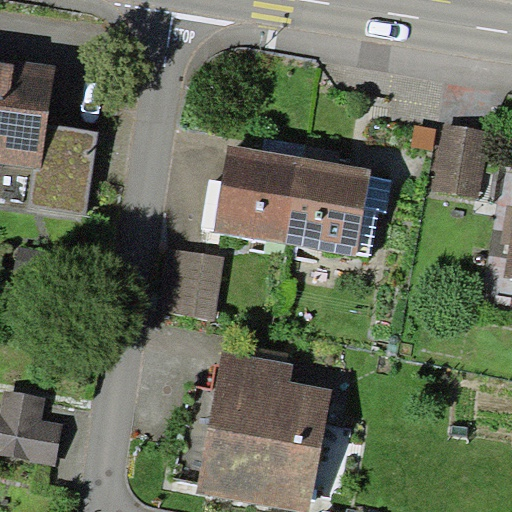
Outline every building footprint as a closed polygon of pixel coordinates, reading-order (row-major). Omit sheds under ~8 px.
[(56,64),(0,55),(0,161),(37,167),(41,168),(48,123),(56,64)] [(97,131),(48,123),(41,168),(37,167),(31,204),(85,212),(97,131)] [(488,131),(443,124),(433,191),(478,198),(488,131)] [(436,129),(416,126),(413,147),(433,150),(436,129)] [(214,232),(285,244),(300,156),(230,144),(214,232)] [(372,169),(300,156),(285,244),(356,257),(357,253),(371,175),(372,169)] [(392,179),(371,175),(357,253),(371,255),(378,211),(387,213),(392,179)] [(510,244),(511,230),(511,205),(508,205),(501,242),(510,244)] [(225,256),(167,246),(156,310),(214,320),(225,256)] [(289,511),(309,511),(332,389),(291,382),(294,365),(222,352),(196,495),(289,511)] [(46,397),(4,389),(0,409),(0,454),(56,465),(64,423),(42,419),(46,397)]
